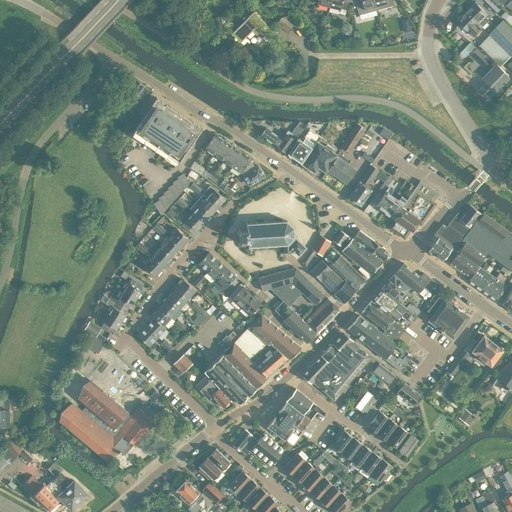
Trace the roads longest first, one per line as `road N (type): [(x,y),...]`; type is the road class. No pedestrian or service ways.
road 1 (residential): [(405,250),(224,123),(115,60)]
road 2 (residential): [(213,429),(126,330),(236,200)]
road 3 (residential): [(405,250),(483,170),(481,150),(429,57),(436,0)]
road 4 (unclassified): [(115,60),(33,152),(0,287)]
road 5 (residential): [(287,376),(405,250)]
road 6 (secondary): [(0,125),(117,0)]
road 7 (residential): [(112,511),(213,429)]
road 8 (residential): [(511,323),(405,250)]
road 9 (residential): [(299,511),(213,429)]
